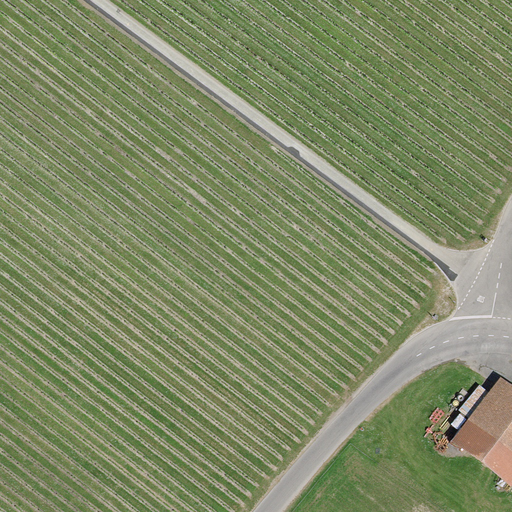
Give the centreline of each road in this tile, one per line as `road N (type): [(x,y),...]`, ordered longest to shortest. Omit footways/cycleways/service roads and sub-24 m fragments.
road 1 (track): [(497,290),(431,250),(95,0)]
road 2 (unclassified): [(278,511),(418,355),(447,340),(490,334)]
